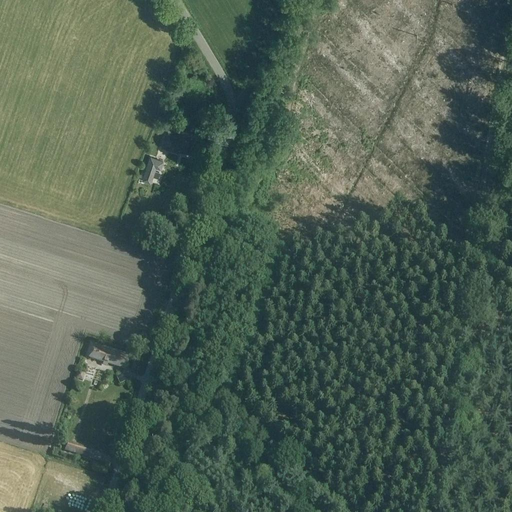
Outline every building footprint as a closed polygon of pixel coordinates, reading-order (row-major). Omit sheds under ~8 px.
[(167,130),(161,148),(178,153),(178,151),(184,153),(184,152),(194,155),(198,142),(188,139),(189,137),(167,130)] [(150,159),(142,181),(150,184),(155,168),(160,170),(162,163),(150,159)] [(154,229),(155,242),(170,241),(170,228),(154,229)] [(91,345),(87,358),(125,371),(129,358),(91,345)] [(64,452),(78,456),(80,446),(67,442),(64,452)] [(100,453),(97,461),(117,469),(120,461),(100,453)]
